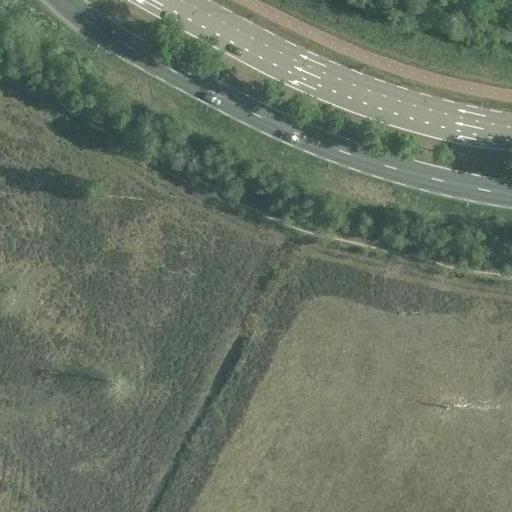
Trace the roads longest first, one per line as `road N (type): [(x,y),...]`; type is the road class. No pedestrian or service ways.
road 1 (secondary): [(65,0),(207,92),(319,146),(450,186),(511,195)]
road 2 (secondary): [(511,129),(331,80),(180,0)]
